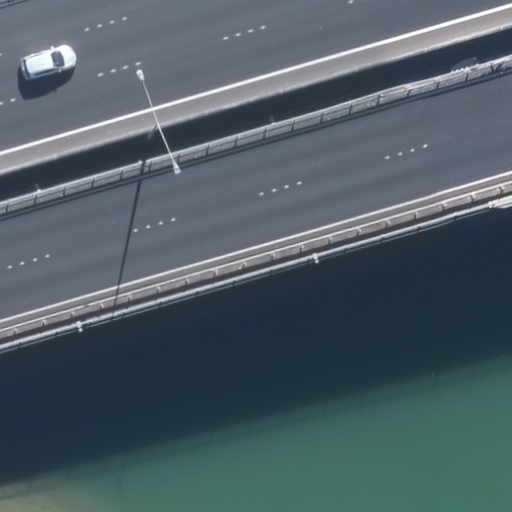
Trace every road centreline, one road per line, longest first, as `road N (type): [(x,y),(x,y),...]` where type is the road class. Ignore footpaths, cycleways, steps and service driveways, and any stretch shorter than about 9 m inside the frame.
road 1 (motorway): [(511,121),(0,268)]
road 2 (motorway): [(0,105),(366,0)]
